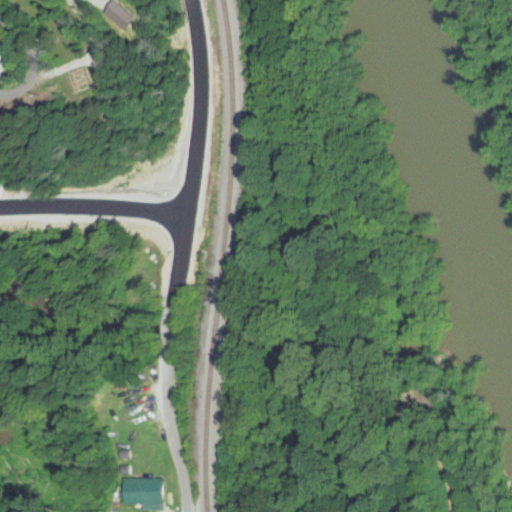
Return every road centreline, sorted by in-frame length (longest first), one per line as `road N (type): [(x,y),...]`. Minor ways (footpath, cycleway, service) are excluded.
road 1 (residential): [(168,377),(192,136)]
road 2 (tertiary): [(0,207),(103,198),(148,185),(192,136)]
road 3 (tertiary): [(192,136),(200,88),(189,0)]
road 4 (residential): [(182,246),(146,224),(55,203)]
road 5 (residential): [(187,511),(168,377)]
